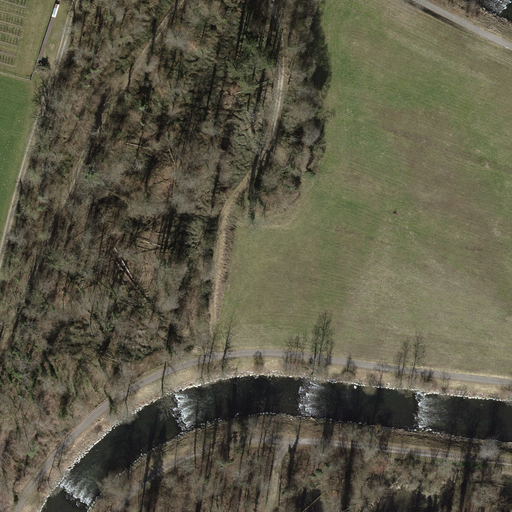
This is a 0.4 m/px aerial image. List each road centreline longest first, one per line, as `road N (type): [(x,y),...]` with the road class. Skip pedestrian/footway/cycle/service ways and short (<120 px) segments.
road 1 (track): [(511,382),(273,352),(212,357),(117,397),(81,426),(16,511)]
road 2 (track): [(113,511),(159,471),(199,450),(245,440),(511,462)]
road 3 (track): [(0,339),(96,132),(180,0)]
road 4 (track): [(270,0),(280,93),(267,143),(224,210),(212,357)]
road 5 (track): [(75,0),(0,259)]
